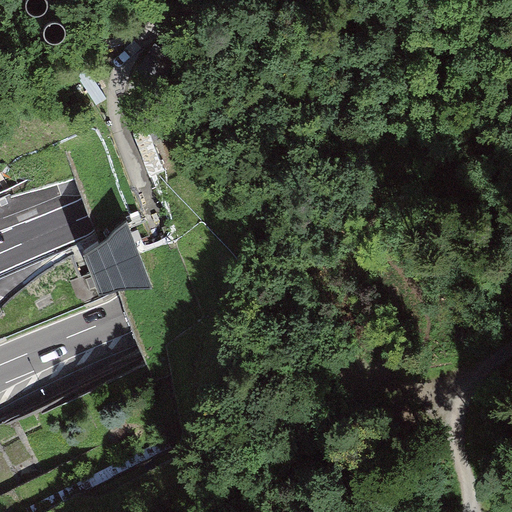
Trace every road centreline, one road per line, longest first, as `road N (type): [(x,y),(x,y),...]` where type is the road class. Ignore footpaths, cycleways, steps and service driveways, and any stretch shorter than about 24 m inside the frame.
road 1 (motorway): [(511,74),(92,214),(0,254)]
road 2 (motorway): [(0,367),(335,239),(511,193)]
road 3 (track): [(511,339),(476,357),(452,394),(468,511)]
road 4 (track): [(122,130),(114,105),(121,67),(141,40),(207,0)]
